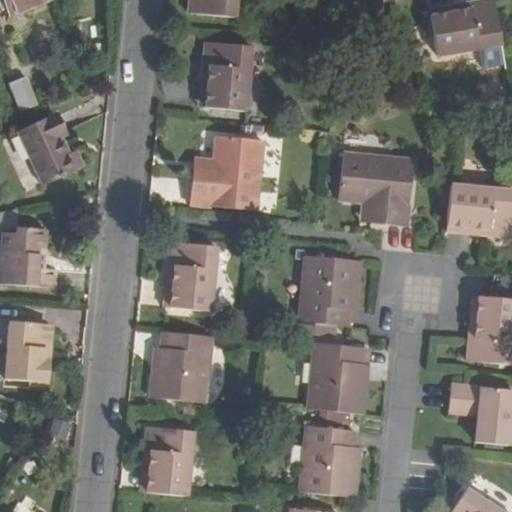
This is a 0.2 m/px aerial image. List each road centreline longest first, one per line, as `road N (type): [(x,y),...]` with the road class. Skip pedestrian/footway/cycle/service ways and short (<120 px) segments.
road 1 (residential): [(92,511),(143,0)]
road 2 (residential): [(412,297),(388,511)]
